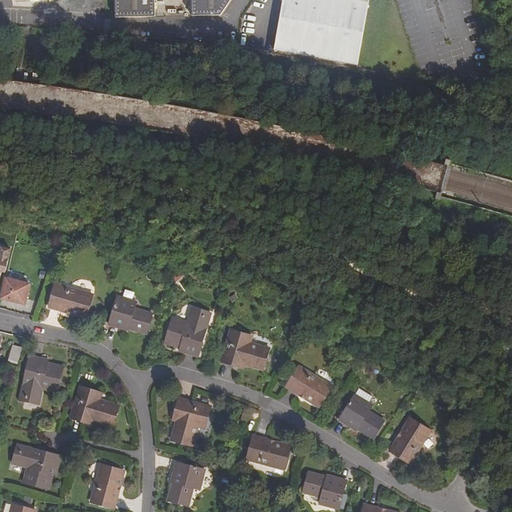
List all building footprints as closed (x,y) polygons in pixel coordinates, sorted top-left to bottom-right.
[(221,15),(230,0),(114,0),(115,17),(155,16),(154,0),(191,0),(191,15),(221,15)] [(282,0),(274,51),(356,65),(367,0),(282,0)] [(24,303),(29,283),(7,278),(2,298),(24,303)] [(87,316),(93,293),(56,282),(49,305),(87,316)] [(127,302),(129,295),(119,292),(110,320),(127,324),(127,322),(145,327),(150,309),(132,304),(127,302)] [(204,318),(207,309),(191,304),(186,319),(172,315),(164,339),(181,344),(187,346),(186,349),(199,354),(210,320),(204,318)] [(204,318),(210,320),(213,311),(207,309),(204,318)] [(242,358),(250,360),(266,365),(272,346),(264,343),(263,347),(251,343),(254,333),(234,327),(225,356),(241,361),(242,358)] [(263,347),(264,343),(255,341),(257,334),(254,333),(251,343),(263,347)] [(18,362),(23,346),(15,344),(11,359),(18,362)] [(28,392),(26,401),(39,404),(43,389),(59,392),(64,367),(50,364),(43,363),(44,360),(31,357),(23,391),(28,392)] [(322,405),(335,385),(302,364),(290,385),(322,405)] [(85,416),(93,418),(113,423),(119,401),(108,399),(107,402),(95,398),(97,390),(78,386),(71,418),(84,421),(85,416)] [(107,402),(108,399),(99,396),(100,391),(97,390),(95,398),(107,402)] [(369,408),(372,402),(359,394),(343,419),(360,430),(362,428),(376,438),(388,420),(373,410),(369,408)] [(197,424),(206,427),(212,407),(180,398),(175,414),(179,415),(177,423),(172,440),(193,446),(196,436),(194,435),(197,424)] [(412,463),(433,430),(413,418),(392,451),(412,463)] [(194,435),(196,436),(198,428),(205,430),(206,427),(197,424),(194,435)] [(287,470),(293,447),(255,436),(249,460),(287,470)] [(55,467),(58,468),(62,454),(28,444),(27,449),(17,446),(12,461),(28,466),(24,481),(49,488),(53,473),(55,467)] [(195,482),(202,484),(206,470),(178,463),(173,481),(175,481),(170,500),(189,505),(194,487),(195,482)] [(115,508),(124,473),(101,467),(91,502),(115,508)] [(328,499),(327,506),(340,509),(348,480),(332,476),(331,478),(312,473),(307,493),(324,498),(328,499)]
